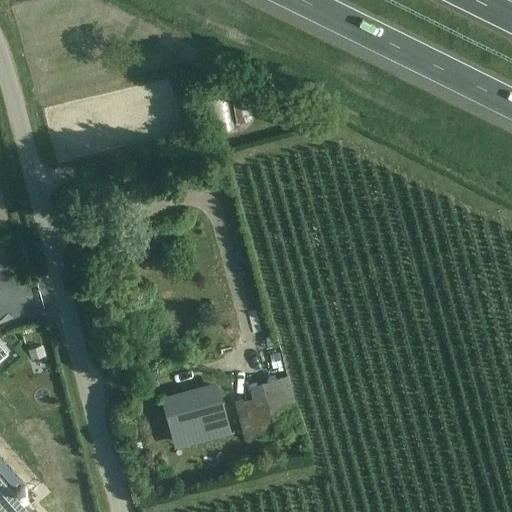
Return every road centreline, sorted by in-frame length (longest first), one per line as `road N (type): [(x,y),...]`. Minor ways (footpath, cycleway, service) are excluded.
road 1 (unclassified): [(120,511),(0,52)]
road 2 (motorway): [(305,0),(511,101)]
